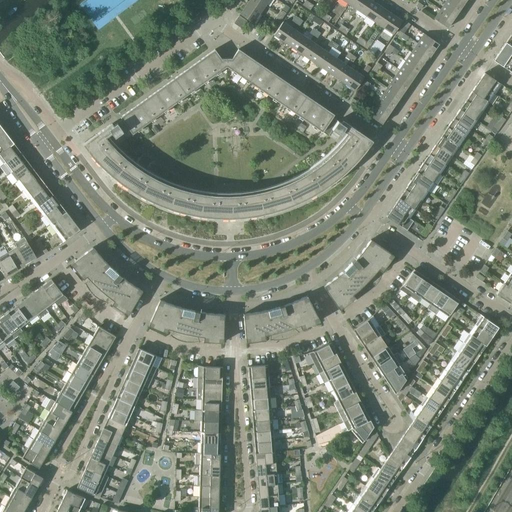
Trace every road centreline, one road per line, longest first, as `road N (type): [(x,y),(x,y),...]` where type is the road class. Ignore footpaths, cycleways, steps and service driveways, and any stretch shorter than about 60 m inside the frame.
road 1 (residential): [(394,145),(212,20)]
road 2 (residential): [(397,511),(511,343)]
road 3 (residential): [(48,137),(212,20)]
road 4 (residential): [(128,339),(54,460),(57,476)]
road 5 (residential): [(57,476),(72,469),(128,339)]
road 6 (residential): [(245,511),(235,358)]
road 7 (residential): [(235,358),(232,511)]
road 8 (residential): [(335,322),(398,418),(393,430),(381,419)]
road 9 (tertiary): [(348,206),(286,246),(231,255)]
road 10 (tertiary): [(231,255),(169,246),(113,215)]
road 11 (residential): [(511,317),(410,249)]
